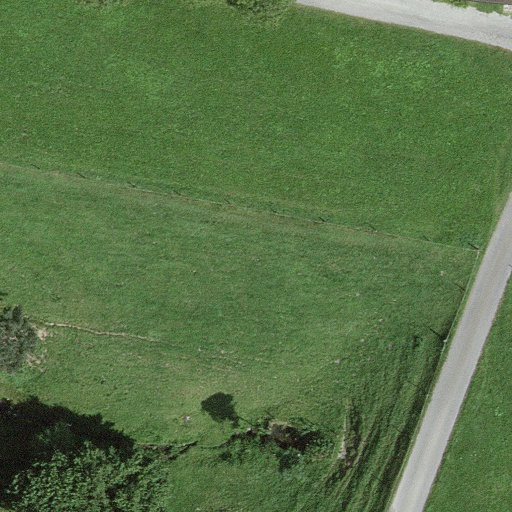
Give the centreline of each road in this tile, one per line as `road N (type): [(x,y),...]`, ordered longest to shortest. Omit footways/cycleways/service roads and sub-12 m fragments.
road 1 (track): [(511,234),(404,511)]
road 2 (track): [(359,0),(511,40)]
